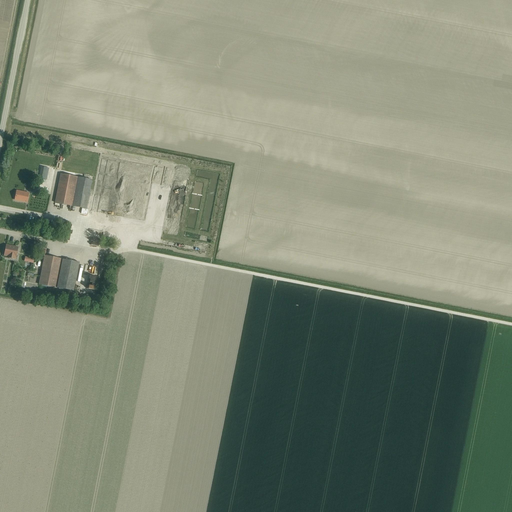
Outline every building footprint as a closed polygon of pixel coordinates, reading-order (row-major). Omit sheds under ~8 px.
[(90,213),(98,214),(108,216),(108,213),(144,220),(155,165),(66,148),(55,203),(91,210),(90,213)] [(27,202),(28,193),(16,191),(15,200),(27,202)] [(4,256),(7,256),(6,258),(15,260),(18,247),(6,245),(4,256)] [(62,259),(44,256),(39,284),(57,288),(62,259)] [(79,262),(62,259),(57,288),(73,291),(79,262)]
